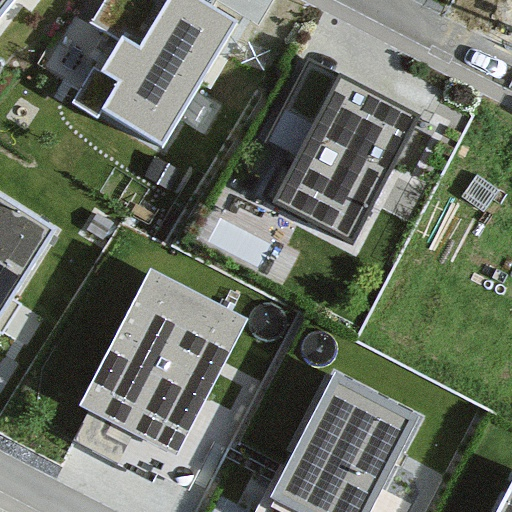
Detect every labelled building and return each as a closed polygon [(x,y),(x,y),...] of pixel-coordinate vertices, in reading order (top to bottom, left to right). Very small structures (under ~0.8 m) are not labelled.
[(0,0),(0,23),(19,0),(0,0)] [(137,74),(116,111),(174,145),(249,16),(222,0),(164,0),(146,32),(126,20),(105,55),(137,74)] [(348,75),(281,203),(358,244),(426,116),(348,75)] [(0,197),(0,346),(67,239),(0,197)] [(94,403),(182,451),(253,322),(165,274),(94,403)] [(339,373),(275,495),(307,511),(379,511),(429,420),(339,373)]
